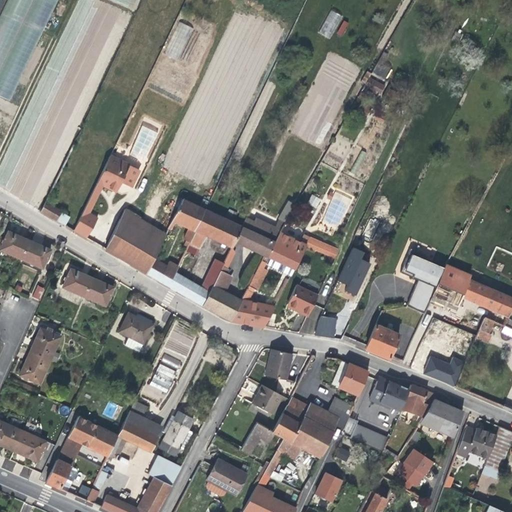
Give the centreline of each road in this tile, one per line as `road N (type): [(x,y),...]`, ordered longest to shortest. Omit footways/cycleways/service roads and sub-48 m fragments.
road 1 (residential): [(256,337),(213,324),(0,198)]
road 2 (residential): [(467,402),(346,350),(256,337)]
road 3 (residential): [(163,511),(256,337)]
